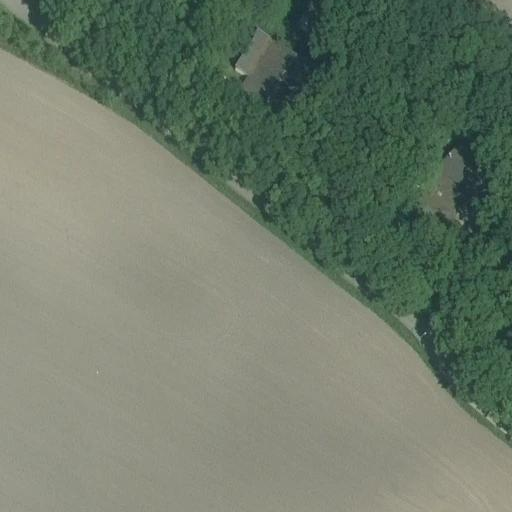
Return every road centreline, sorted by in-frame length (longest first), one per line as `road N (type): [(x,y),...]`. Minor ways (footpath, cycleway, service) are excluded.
road 1 (unclassified): [(511,426),(431,333),(9,0)]
road 2 (track): [(511,143),(319,57)]
